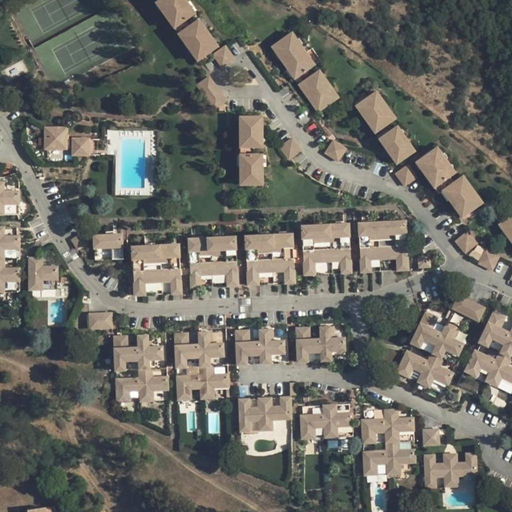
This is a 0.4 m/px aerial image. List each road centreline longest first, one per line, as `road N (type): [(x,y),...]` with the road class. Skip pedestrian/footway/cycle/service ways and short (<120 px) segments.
road 1 (residential): [(0,124),(62,248),(107,298),(133,308),(353,300)]
road 2 (residential): [(267,90),(309,150),(410,200),(458,267)]
road 3 (residential): [(367,380),(474,427),(492,457),(511,470)]
road 4 (residential): [(239,375),(367,380)]
